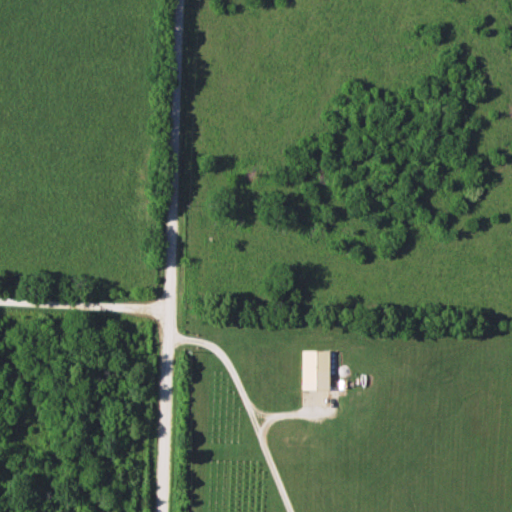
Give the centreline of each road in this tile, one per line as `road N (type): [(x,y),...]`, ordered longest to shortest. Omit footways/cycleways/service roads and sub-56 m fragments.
road 1 (residential): [(161,511),(179,0)]
road 2 (residential): [(169,309),(0,299)]
